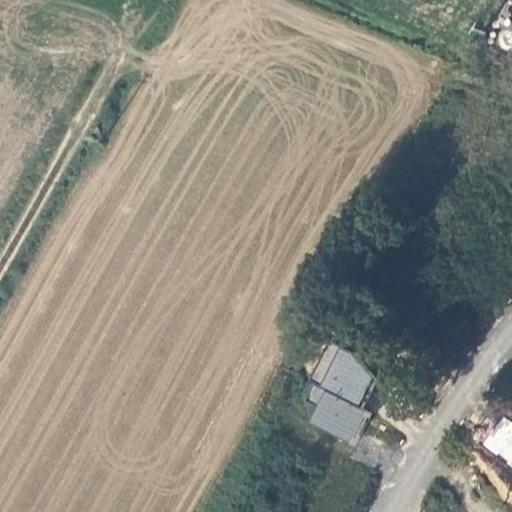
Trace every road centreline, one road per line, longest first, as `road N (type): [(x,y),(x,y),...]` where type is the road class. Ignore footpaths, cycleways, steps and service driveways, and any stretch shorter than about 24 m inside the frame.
road 1 (track): [(0,263),(126,41)]
road 2 (residential): [(511,325),(433,428),(388,511)]
